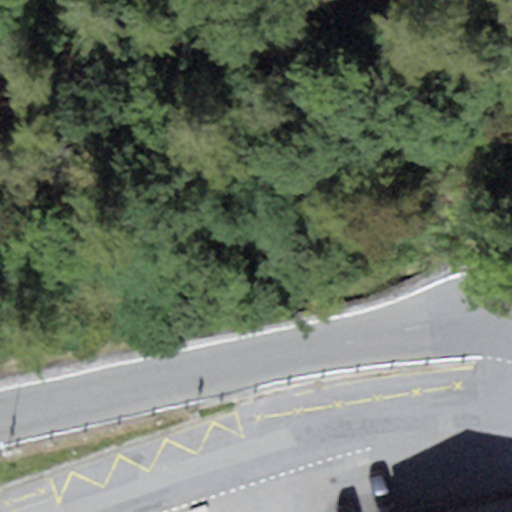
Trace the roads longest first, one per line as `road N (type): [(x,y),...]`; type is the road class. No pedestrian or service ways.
road 1 (tertiary): [(0,412),(420,325),(511,325)]
road 2 (residential): [(511,395),(306,434),(72,511)]
